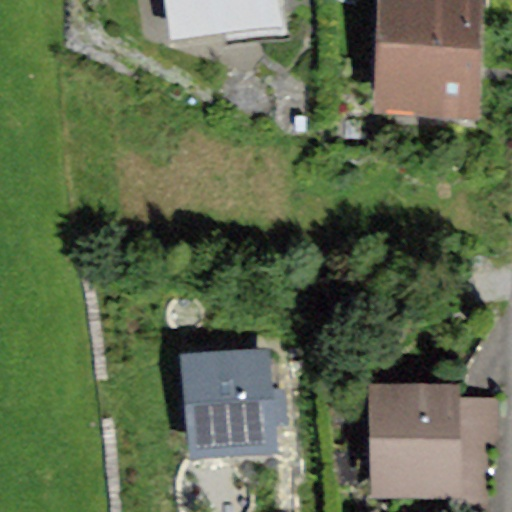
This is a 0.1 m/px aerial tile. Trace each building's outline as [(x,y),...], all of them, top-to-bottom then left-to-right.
[(161,0),(168,54),(295,38),(290,0),(161,0)] [(379,0),(374,126),(481,131),(486,0),(379,0)] [(271,358),(183,365),(191,468),(279,461),(271,358)] [(454,394),(370,395),(372,511),(456,511),(454,401),(454,394)] [(502,400),(454,401),(456,511),(489,511),(488,453),(503,435),(502,400)]
